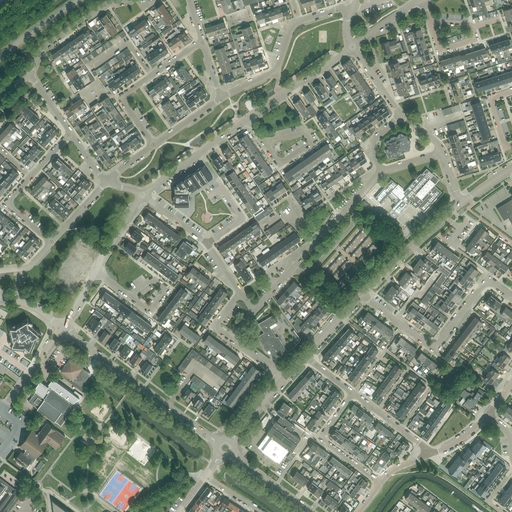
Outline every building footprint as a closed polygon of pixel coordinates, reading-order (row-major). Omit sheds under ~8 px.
[(477,0),(469,0),(472,7),(475,6),(477,10),(477,11),(477,13),(483,11),(482,7),(479,0),(477,1),(477,0)] [(231,3),(222,6),(223,10),(224,12),(225,12),(226,15),(237,11),(234,1),(231,2),(231,3)] [(284,16),(290,14),(289,13),(290,12),(289,10),(288,10),(286,1),(283,2),(279,3),(280,5),(281,7),(284,16)] [(159,14),(166,9),(162,4),(156,9),(153,11),(155,14),(154,14),(156,17),(160,14),(159,14)] [(259,6),(258,4),(250,6),(252,12),(255,11),(254,7),(259,6)] [(276,5),(273,5),(274,9),(275,9),(277,18),(284,16),(281,7),(280,5),(276,6),(276,5)] [(275,9),(274,9),(271,10),(270,6),(267,7),(268,9),(268,11),(271,20),(277,18),(275,9)] [(511,7),(503,11),(505,16),(511,13),(511,7)] [(264,8),(261,9),(262,13),(265,22),(271,20),(268,11),(268,9),(264,10),(264,8)] [(159,14),(160,14),(162,17),(158,20),(159,22),(170,15),(166,9),(159,14)] [(262,13),(259,14),(257,10),(255,11),(259,24),(265,22),(262,13)] [(103,25),(110,20),(106,15),(99,19),(100,19),(98,20),(100,23),(98,25),(99,28),(103,25)] [(170,15),(159,22),(161,25),(163,23),(165,26),(167,25),(168,24),(169,26),(173,23),(172,22),(174,20),(170,15)] [(139,23),(147,33),(149,32),(146,28),(149,26),(151,24),(148,20),(146,21),(145,19),(139,23)] [(103,25),(105,28),(101,30),(98,32),(97,31),(95,32),(98,37),(100,35),(103,33),(113,25),(110,20),(103,25)] [(221,32),(223,35),(229,33),(227,30),(224,22),(218,24),(221,32)] [(137,23),(133,25),(134,26),(139,33),(140,35),(143,33),(144,35),(147,33),(139,23),(137,24),(137,23)] [(179,35),(183,42),(189,38),(186,34),(184,31),(182,32),(180,28),(178,29),(176,26),(178,25),(176,23),(172,26),(176,31),(178,35),(179,35)] [(221,32),(218,24),(212,26),(215,34),(216,34),(217,37),(223,35),(221,32)] [(113,25),(103,33),(105,35),(109,32),(111,36),(117,31),(113,25)] [(130,33),(128,34),(130,38),(131,38),(133,37),(136,35),(139,39),(141,42),(139,43),(141,45),(145,42),(140,35),(139,33),(134,26),(129,30),(130,33)] [(215,34),(212,26),(206,28),(209,36),(213,35),(215,41),(213,42),(214,45),(219,44),(217,37),(216,34),(215,34)] [(244,35),(252,32),(250,26),(242,29),(243,33),(239,34),(236,35),(236,34),(233,35),(234,38),(244,35)] [(421,29),(404,35),(405,40),(412,38),(414,37),(423,34),(421,29)] [(85,30),(82,32),(83,33),(88,40),(91,38),(94,42),(97,39),(92,32),(91,33),(88,30),(86,31),(85,30)] [(173,33),(170,35),(178,45),(183,42),(179,35),(178,35),(176,31),(173,33)] [(244,35),(245,39),(241,40),(242,43),(246,41),(245,41),(254,38),(252,32),(244,35)] [(89,42),(83,33),(80,35),(80,34),(77,36),(78,37),(83,45),(84,45),(86,43),(87,45),(90,43),(89,42)] [(423,34),(414,37),(412,38),(413,42),(416,42),(424,39),(423,34)] [(154,44),(161,39),(158,35),(151,40),(154,44)] [(178,45),(170,35),(168,36),(169,38),(166,40),(172,49),(178,45)] [(83,45),(78,37),(75,39),(75,38),(72,40),(73,40),(72,41),(77,47),(79,46),(81,48),(82,48),(83,49),(85,48),(84,45),(83,45)] [(245,41),(246,41),(247,45),(243,46),(244,49),(244,51),(252,49),(251,46),(256,45),(255,42),(256,41),(256,40),(255,39),(254,39),(254,38),(245,41)] [(414,45),(411,46),(411,48),(417,47),(426,44),(424,39),(416,42),(413,42),(414,45)] [(509,39),(502,41),(508,60),(511,58),(511,55),(510,56),(508,48),(511,47),(511,46),(511,42),(511,39),(509,40),(509,39)] [(381,44),(384,54),(391,52),(390,49),(398,47),(396,40),(390,42),(388,43),(388,42),(381,44)] [(77,47),(72,41),(70,42),(70,41),(67,43),(68,44),(67,44),(74,54),(80,50),(77,47)] [(502,41),(496,43),(498,51),(502,50),(504,58),(502,58),(503,61),(508,60),(502,41)] [(159,45),(156,47),(158,48),(163,56),(164,57),(166,55),(165,54),(168,52),(161,42),(158,43),(159,45)] [(491,48),(488,49),(489,53),(492,52),(492,53),(495,52),(498,60),(496,60),(497,63),(502,62),(501,59),(498,51),(496,43),(489,45),(491,48)] [(74,54),(67,44),(65,46),(64,45),(62,47),(62,48),(67,54),(70,52),(72,56),(74,54)] [(226,53),(226,52),(225,48),(228,48),(227,45),(224,46),(223,44),(218,46),(219,49),(215,50),(216,50),(214,51),(215,53),(216,53),(217,56),(226,53)] [(67,54),(62,48),(60,49),(59,49),(57,50),(57,51),(62,58),(64,56),(67,61),(71,59),(67,54)] [(152,48),(150,49),(158,59),(163,56),(158,48),(154,51),(152,48)] [(256,58),(259,67),(265,65),(262,57),(258,58),(257,52),(259,51),(258,48),(253,50),(256,59),(256,58)] [(417,55),(416,55),(416,57),(416,58),(420,56),(429,54),(428,52),(429,51),(428,48),(427,49),(419,52),(418,51),(416,52),(417,55)] [(485,48),(480,49),(482,58),(487,56),(487,54),(489,53),(488,49),(485,50),(485,48)] [(158,59),(150,49),(147,51),(150,54),(147,56),(152,63),(158,59)] [(62,58),(57,51),(55,53),(54,52),(51,54),(52,55),(56,61),(59,59),(61,61),(63,60),(62,58)] [(226,53),(217,56),(219,62),(228,59),(228,58),(227,55),(229,54),(229,51),(226,52),(226,53)] [(477,60),(475,51),(470,53),(473,61),(473,63),(478,62),(477,60)] [(470,53),(465,54),(468,63),(470,62),(471,64),(473,63),(473,61),(470,53)] [(413,59),(410,60),(411,63),(421,60),(422,61),(430,59),(429,54),(416,58),(413,59)] [(460,55),(455,56),(458,65),(459,67),(463,65),(463,64),(462,63),(463,63),(460,56),(460,55)] [(256,58),(256,59),(252,60),(251,56),(249,57),(250,60),(253,69),(259,67),(256,58)] [(455,56),(450,58),(454,71),(457,70),(456,68),(459,67),(458,65),(455,56)] [(228,59),(219,62),(218,62),(219,65),(220,65),(221,67),(230,65),(230,64),(229,61),(231,60),(231,57),(228,58),(228,59)] [(447,59),(445,59),(448,68),(448,70),(451,69),(452,72),(454,71),(450,58),(450,57),(447,58),(447,59)] [(253,69),(250,60),(246,62),(245,58),(242,59),(246,71),(253,69)] [(97,63),(94,59),(87,63),(90,67),(97,63)] [(448,68),(445,59),(440,61),(441,64),(439,65),(440,70),(441,70),(443,69),(448,68)] [(346,70),(352,66),(350,64),(352,62),(350,60),(348,61),(342,65),(346,70)] [(130,68),(135,75),(140,72),(133,61),(130,63),(133,66),(130,68)] [(230,65),(221,67),(223,73),(232,70),(231,70),(231,67),(234,66),(234,65),(237,64),(237,65),(240,65),(239,61),(236,62),(230,64),(230,65)] [(391,71),(400,68),(402,68),(401,65),(399,65),(398,62),(390,65),(391,68),(390,68),(391,71)] [(499,64),(497,65),(498,71),(502,84),(507,82),(504,73),(501,74),(500,71),(501,71),(500,70),(499,67),(499,64)] [(352,66),(346,70),(343,73),(344,75),(347,74),(348,76),(349,76),(355,71),(354,69),(355,68),(353,65),(352,66)] [(176,79),(187,71),(183,66),(176,70),(179,74),(175,77),(176,79)] [(135,75),(130,68),(127,70),(124,67),(122,68),(130,79),(135,75)] [(69,79),(81,71),(79,68),(75,71),(73,68),(66,73),(69,79)] [(122,73),(119,75),(124,83),(130,79),(122,68),(120,70),(122,73)] [(402,75),(400,68),(391,71),(392,74),(391,74),(392,77),(393,77),(402,75)] [(232,70),(223,73),(223,74),(222,74),(223,77),(224,77),(225,79),(226,79),(227,82),(235,80),(234,76),(234,77),(234,76),(236,75),(235,71),(234,69),(231,70),(232,70)] [(357,70),(355,71),(349,76),(353,81),(359,76),(357,74),(359,73),(357,70)] [(422,77),(417,78),(419,84),(420,84),(422,88),(425,87),(425,88),(428,87),(428,86),(425,78),(424,74),(423,70),(420,71),(422,77)] [(82,73),(81,71),(69,79),(73,84),(81,79),(80,78),(83,77),(81,74),(82,73)] [(187,71),(176,79),(178,82),(182,79),(184,82),(191,77),(187,71)] [(497,85),(495,76),(492,77),(491,74),(490,74),(490,71),(488,72),(488,75),(489,74),(493,87),(497,85)] [(124,83),(119,75),(117,72),(114,74),(113,73),(111,75),(111,76),(119,86),(124,83)] [(434,75),(431,76),(434,84),(437,83),(437,84),(440,83),(440,82),(441,82),(443,81),(442,78),(440,73),(437,74),(437,73),(434,74),(434,75)] [(328,77),(325,79),(332,89),(330,91),(332,95),(336,100),(339,98),(335,93),(333,91),(335,89),(336,89),(333,86),(337,84),(331,75),(330,76),(330,75),(327,76),(328,77)] [(359,76),(353,81),(356,86),(363,81),(361,79),(363,78),(361,75),(359,76)] [(402,75),(393,77),(394,80),(393,80),(394,83),(395,83),(404,81),(407,79),(406,77),(403,78),(402,75)] [(84,76),(83,77),(80,78),(81,79),(73,84),(77,90),(85,84),(83,81),(86,79),(84,76)] [(119,86),(111,76),(109,77),(111,81),(108,83),(113,90),(119,86)] [(434,84),(431,76),(425,78),(428,86),(431,85),(431,86),(434,85),(434,84)] [(159,83),(164,92),(168,97),(171,95),(165,88),(170,84),(165,77),(160,81),(161,82),(159,83)] [(481,77),(479,78),(483,90),(488,88),(485,79),(482,80),(481,77)] [(356,86),(354,87),(356,90),(358,89),(360,91),(366,87),(365,84),(366,83),(364,80),(363,81),(356,86)] [(451,86),(450,86),(451,89),(452,89),(460,87),(468,84),(471,84),(469,80),(467,80),(467,81),(459,84),(458,80),(454,82),(450,83),(451,86)] [(397,89),(405,87),(405,86),(409,85),(408,82),(404,83),(404,81),(395,83),(396,86),(395,86),(396,89),(397,89)] [(164,92),(159,83),(153,87),(160,97),(163,95),(162,94),(164,92)] [(328,94),(320,83),(314,87),(320,95),(323,92),(326,96),(328,94)] [(196,92),(201,99),(206,96),(206,95),(205,93),(201,89),(202,88),(200,85),(194,89),(196,92)] [(366,87),(360,91),(356,94),(357,96),(358,96),(361,93),(363,96),(370,92),(368,89),(370,88),(368,85),(366,87)] [(409,85),(405,86),(405,87),(397,89),(398,92),(397,92),(398,95),(399,95),(411,91),(409,85)] [(160,97),(153,87),(148,90),(152,97),(155,95),(160,103),(163,101),(161,98),(162,98),(160,97)] [(186,90),(184,87),(180,90),(177,92),(181,97),(182,96),(181,94),(182,93),(186,90)] [(460,87),(452,89),(453,92),(452,92),(453,95),(454,95),(462,92),(462,93),(465,92),(465,89),(461,90),(460,87)] [(308,107),(315,115),(317,113),(320,112),(315,104),(314,104),(312,101),(315,98),(309,90),(309,91),(308,90),(306,91),(307,92),(304,94),(311,105),(308,107)] [(371,90),(370,92),(363,96),(362,97),(364,100),(365,99),(367,101),(372,98),(374,97),(372,94),(373,93),(371,90)] [(196,92),(193,94),(191,91),(188,93),(196,103),(201,99),(196,92)] [(462,92),(454,95),(455,98),(454,98),(455,101),(456,101),(468,98),(467,94),(463,95),(462,93),(462,92)] [(196,103),(188,93),(186,94),(188,98),(185,100),(190,107),(196,103)] [(330,99),(323,104),(323,105),(325,108),(336,100),(332,95),(330,97),(329,98),(330,99)] [(107,97),(99,103),(97,104),(98,105),(99,107),(103,104),(105,107),(111,103),(107,97)] [(81,99),(75,103),(82,113),(85,111),(84,110),(87,108),(81,99)] [(295,104),(294,105),(298,111),(299,111),(300,111),(303,109),(305,113),(308,111),(312,117),(315,115),(308,107),(306,108),(300,99),(294,103),(295,104)] [(97,104),(99,103),(97,101),(90,106),(93,111),(95,109),(94,107),(98,105),(97,104)] [(165,111),(176,104),(174,101),(171,104),(169,101),(162,106),(165,111)] [(473,109),(481,106),(480,101),(471,104),(470,101),(467,102),(468,105),(468,107),(472,106),(473,109)] [(82,113),(75,103),(73,104),(72,103),(69,105),(70,106),(74,113),(77,117),(80,114),(80,115),(82,113)] [(105,115),(115,108),(111,103),(105,107),(102,109),(104,112),(103,113),(105,115)] [(381,108),(379,110),(378,110),(383,117),(386,115),(386,116),(389,114),(389,113),(384,106),(382,103),(379,105),(381,108)] [(176,104),(165,111),(169,117),(176,111),(174,109),(178,106),(176,104)] [(23,116),(29,109),(24,105),(19,111),(22,113),(19,117),(16,119),(15,118),(13,120),(16,124),(21,119),(23,116)] [(74,113),(70,106),(67,108),(67,107),(63,110),(65,113),(66,113),(69,117),(72,115),(75,119),(77,117),(74,113)] [(474,112),(470,113),(471,115),(483,111),(481,106),(473,109),(474,112)] [(378,110),(379,110),(376,107),(373,109),(376,112),(373,114),(378,121),(381,119),(381,120),(384,118),(383,117),(378,110)] [(115,108),(105,115),(106,117),(108,116),(110,119),(112,117),(118,113),(115,108)] [(29,109),(23,116),(26,119),(23,121),(24,121),(26,123),(34,114),(29,109)] [(180,109),(176,111),(169,117),(173,122),(180,117),(178,114),(182,112),(180,109)] [(323,113),(317,117),(320,123),(330,117),(330,116),(325,110),(322,111),(323,113)] [(118,113),(112,117),(114,120),(110,123),(112,125),(122,118),(118,113)] [(330,117),(320,123),(324,128),(331,123),(329,121),(334,117),(337,116),(336,114),(335,113),(330,116),(330,117)] [(34,114),(26,123),(28,125),(31,121),(35,125),(38,122),(37,120),(39,118),(34,114)] [(363,121),(368,128),(370,126),(371,127),(374,125),(373,124),(368,117),(366,114),(363,116),(365,119),(363,121)] [(373,114),(368,117),(373,124),(376,123),(379,122),(378,121),(373,114)] [(485,116),(476,119),(477,122),(474,123),(474,125),(486,121),(485,116)] [(122,118),(112,125),(114,128),(115,129),(118,126),(120,128),(126,124),(122,118)] [(360,122),(358,124),(363,132),(365,130),(366,131),(368,129),(368,128),(363,121),(361,118),(359,120),(360,122)] [(331,123),(324,128),(328,133),(339,126),(342,124),(341,124),(342,124),(340,121),(333,126),(331,123)] [(6,128),(12,133),(15,131),(18,134),(20,132),(11,123),(6,128)] [(45,129),(53,137),(58,132),(55,130),(52,127),(48,123),(46,126),(43,124),(41,126),(44,128),(45,129)] [(100,123),(94,127),(84,134),(87,140),(94,135),(92,132),(99,127),(101,126),(100,123)] [(84,134),(94,127),(92,125),(92,124),(88,127),(86,125),(80,129),(84,134)] [(363,132),(358,124),(353,128),(352,127),(349,129),(354,136),(357,134),(357,135),(360,133),(361,134),(363,132)] [(340,129),(339,126),(328,133),(332,139),(338,134),(336,131),(340,129)] [(477,133),(472,134),(473,136),(474,136),(477,135),(489,131),(488,126),(479,129),(480,132),(477,133)] [(6,128),(2,133),(11,141),(12,141),(13,139),(10,136),(12,133),(6,128)] [(41,131),(39,133),(49,142),(53,137),(45,129),(42,132),(41,131)] [(134,131),(129,135),(131,139),(136,145),(141,141),(138,138),(141,137),(139,134),(136,130),(134,131)] [(491,136),(489,131),(477,135),(478,137),(481,136),(482,138),(480,139),(481,143),(489,140),(488,137),(491,136)] [(11,141),(2,133),(0,134),(0,140),(3,143),(6,141),(9,144),(8,145),(13,150),(16,146),(14,144),(12,141),(11,141)] [(49,142),(39,133),(37,135),(41,138),(38,141),(44,147),(49,142)] [(407,141),(408,139),(407,136),(401,133),(398,134),(397,137),(396,137),(394,136),(391,137),(390,140),(386,141),(385,143),(386,145),(387,146),(387,148),(387,149),(386,149),(385,151),(386,154),(388,155),(388,158),(390,158),(397,156),(397,155),(403,153),(404,152),(408,151),(410,147),(409,144),(407,143),(407,141)] [(457,133),(449,136),(449,139),(450,142),(451,142),(459,139),(467,137),(466,134),(458,136),(457,133)] [(96,134),(94,135),(87,140),(91,145),(101,138),(100,135),(98,137),(96,134)] [(242,145),(251,139),(247,134),(246,135),(246,134),(238,140),(240,142),(236,145),(238,148),(242,145)] [(125,137),(123,139),(130,149),(136,145),(131,139),(128,141),(125,137)] [(103,140),(101,138),(91,145),(95,150),(101,146),(104,144),(102,141),(103,140)] [(124,144),(120,146),(121,146),(123,149),(125,153),(130,149),(123,139),(121,140),(124,144)] [(251,139),(242,145),(246,151),(254,145),(251,139)] [(459,139),(451,142),(451,145),(450,145),(451,148),(452,148),(461,145),(468,143),(467,140),(460,142),(459,139)] [(492,154),(494,161),(501,159),(500,159),(501,158),(500,156),(498,152),(495,153),(493,148),(492,146),(494,145),(499,144),(497,140),(492,141),(488,143),(490,149),(492,154)] [(30,150),(36,155),(41,150),(37,147),(38,146),(33,141),(32,142),(31,142),(29,144),(33,147),(30,150)] [(327,144),(321,148),(328,157),(329,159),(331,157),(332,157),(329,154),(332,152),(331,150),(328,145),(327,144)] [(246,151),(245,151),(249,157),(250,156),(258,150),(254,145),(246,151)] [(461,145),(452,148),(453,151),(452,151),(453,154),(454,154),(463,152),(466,151),(465,147),(462,148),(461,145)] [(103,149),(101,146),(95,150),(99,155),(109,148),(107,146),(103,149)] [(20,149),(18,147),(11,154),(13,156),(20,149)] [(36,155),(30,150),(27,147),(25,149),(28,152),(26,155),(32,160),(36,155)] [(226,163),(230,169),(233,167),(230,162),(232,160),(230,157),(233,155),(228,147),(222,151),(229,161),(226,163)] [(318,150),(316,151),(322,159),(321,159),(322,161),(328,157),(321,148),(321,147),(318,149),(318,150)] [(109,148),(99,155),(102,160),(108,156),(112,153),(109,148)] [(249,157),(247,158),(250,163),(253,161),(261,156),(262,155),(258,150),(250,156),(249,157)] [(487,150),(484,151),(488,163),(494,161),(492,154),(488,155),(487,150)] [(32,160),(26,155),(22,151),(20,153),(22,155),(22,156),(23,157),(22,159),(28,165),(32,160)] [(316,151),(311,155),(316,163),(321,159),(322,159),(316,151)] [(357,159),(356,159),(360,166),(367,161),(364,157),(365,156),(361,151),(357,154),(359,157),(357,159)] [(488,163),(484,151),(481,152),(483,157),(479,158),(482,165),(488,163)] [(463,152),(454,154),(455,157),(454,157),(455,160),(456,160),(465,157),(470,156),(469,153),(464,154),(463,152)] [(311,155),(306,159),(311,166),(316,163),(311,155)] [(108,156),(102,160),(106,166),(116,159),(115,157),(111,159),(108,156)] [(230,169),(226,163),(224,165),(218,156),(215,158),(215,157),(212,159),(213,160),(212,160),(218,169),(221,166),(225,173),(230,169)] [(265,161),(261,156),(253,161),(257,166),(257,167),(265,161)] [(351,163),(350,163),(355,170),(360,166),(356,159),(357,159),(355,156),(353,157),(355,160),(351,163)] [(465,157),(456,160),(457,163),(456,163),(457,166),(458,166),(467,163),(470,162),(469,159),(466,160),(465,157)] [(55,167),(50,173),(48,171),(46,174),(50,177),(52,175),(57,169),(63,163),(58,158),(52,165),(55,167)] [(306,159),(300,162),(306,170),(311,166),(306,159)] [(340,160),(338,162),(340,166),(339,166),(341,169),(339,171),(338,171),(343,178),(349,174),(344,167),(345,167),(343,164),(340,160)] [(347,161),(343,164),(345,167),(344,167),(349,174),(355,170),(350,163),(351,163),(349,160),(347,161)] [(5,161),(2,165),(4,167),(4,166),(7,169),(8,168),(11,171),(9,174),(15,179),(19,174),(20,173),(18,170),(10,163),(9,165),(5,161)] [(257,167),(257,166),(255,168),(256,170),(258,168),(261,172),(268,166),(265,161),(257,167)] [(300,162),(295,166),(300,174),(302,176),(304,174),(303,172),(306,170),(300,162)] [(63,163),(57,169),(59,172),(57,175),(59,177),(62,174),(68,167),(63,163)] [(320,168),(322,171),(323,170),(327,167),(326,165),(324,163),(319,166),(320,168)] [(459,169),(458,169),(459,172),(460,172),(465,171),(465,174),(473,171),(472,166),(471,165),(468,166),(467,163),(458,166),(459,169)] [(334,164),(332,166),(335,170),(334,171),(335,173),(333,175),(332,175),(337,182),(343,178),(338,171),(339,171),(337,168),(334,164)] [(175,206),(188,206),(189,206),(189,200),(189,199),(187,199),(187,194),(189,194),(189,191),(188,190),(190,189),(191,192),(195,189),(197,188),(196,187),(206,180),(207,181),(212,177),(212,178),(212,177),(205,166),(204,166),(202,168),(200,170),(199,169),(199,170),(197,172),(196,171),(194,173),(191,175),(192,175),(189,177),(189,176),(187,178),(184,180),(184,181),(183,182),(182,181),(181,181),(182,181),(177,185),(176,185),(178,187),(175,187),(175,188),(175,190),(175,191),(175,196),(175,197),(175,199),(175,200),(175,206)] [(268,166),(261,172),(252,178),(254,180),(262,174),(264,177),(273,171),(271,168),(270,168),(268,166)] [(295,166),(290,170),(295,178),(300,174),(295,166)] [(68,167),(62,174),(64,176),(62,179),(64,181),(65,182),(68,179),(67,178),(73,171),(68,167)] [(424,211),(431,203),(441,192),(435,187),(434,185),(438,180),(431,173),(426,169),(421,174),(420,174),(404,191),(391,179),(383,189),(375,198),(381,203),(387,196),(396,204),(392,209),(398,214),(411,200),(424,211)] [(15,179),(9,174),(5,170),(3,173),(7,176),(4,178),(10,184),(15,179)] [(286,176),(283,177),(288,184),(293,180),(292,180),(295,178),(290,170),(284,174),(286,176)] [(229,182),(237,176),(233,171),(226,176),(229,182)] [(327,179),(326,180),(331,186),(337,182),(332,175),(333,175),(331,173),(329,174),(331,176),(327,179)] [(10,184),(4,178),(0,174),(0,178),(2,181),(0,183),(6,189),(10,184)] [(323,182),(320,184),(323,187),(325,190),(331,186),(326,180),(327,179),(325,177),(324,175),(321,177),(320,177),(321,177),(323,182)] [(237,176),(229,182),(233,187),(241,182),(237,176)] [(44,177),(40,181),(49,190),(53,185),(44,177)] [(86,190),(79,184),(77,186),(72,182),(73,180),(71,178),(67,182),(72,186),(82,194),(86,190)] [(79,184),(86,190),(90,185),(84,179),(81,182),(78,179),(77,181),(79,184)] [(40,181),(35,186),(44,194),(49,190),(40,181)] [(259,185),(258,186),(260,189),(267,184),(266,183),(265,181),(264,181),(260,184),(259,185)] [(245,187),(241,182),(233,187),(237,192),(245,187)] [(281,182),(276,186),(281,194),(287,190),(281,182)] [(274,187),(271,189),(276,197),(281,194),(276,186),(274,183),(272,184),(273,186),(274,187)] [(306,198),(311,204),(316,201),(312,194),(309,190),(307,187),(305,185),(305,184),(301,187),(303,190),(305,189),(308,193),(307,194),(306,197),(307,198),(306,198)] [(44,194),(35,186),(31,191),(36,196),(38,194),(43,198),(45,195),(44,194)] [(68,190),(68,191),(71,193),(77,199),(82,194),(72,186),(70,188),(68,190)] [(312,188),(314,192),(312,194),(316,201),(322,197),(314,186),(312,188)] [(245,187),(237,192),(240,198),(248,192),(245,187)] [(304,194),(303,194),(300,188),(292,194),(294,196),(299,192),(301,195),(304,199),(301,202),(305,208),(311,204),(306,198),(307,198),(306,197),(304,194)] [(276,197),(271,189),(265,193),(271,201),(276,197)] [(248,192),(240,198),(244,203),(252,198),(254,196),(250,191),(248,192)] [(54,209),(60,202),(57,200),(60,197),(58,195),(57,195),(56,194),(51,199),(52,201),(49,204),(54,209)] [(252,198),(244,203),(248,208),(255,203),(258,201),(256,199),(254,201),(252,198)] [(511,198),(496,208),(504,220),(509,217),(510,219),(509,220),(511,224),(511,198)] [(62,199),(60,202),(54,209),(59,213),(65,207),(62,204),(65,201),(62,199)] [(255,203),(248,208),(252,214),(252,213),(262,207),(260,204),(257,206),(255,203)] [(67,204),(65,207),(59,213),(63,218),(64,218),(66,216),(70,211),(67,209),(69,206),(67,204)] [(264,210),(261,212),(265,217),(273,211),(269,206),(264,210)] [(262,207),(252,213),(255,217),(261,212),(264,210),(262,207)] [(149,223),(154,216),(148,212),(148,213),(147,212),(146,214),(146,215),(143,219),(149,223)] [(265,217),(261,212),(255,217),(254,217),(257,222),(265,217)] [(5,216),(0,221),(0,226),(2,225),(4,227),(10,220),(5,216)] [(154,216),(149,223),(148,224),(150,226),(151,225),(154,227),(159,220),(154,216)] [(10,220),(4,227),(1,230),(4,232),(7,229),(9,231),(15,225),(10,220)] [(164,224),(159,220),(154,227),(159,231),(164,224)] [(282,227),(285,225),(281,220),(278,222),(276,224),(273,226),(270,228),(267,230),(270,234),(271,235),(274,233),(276,231),(279,229),(282,227)] [(393,221),(390,225),(399,233),(402,229),(393,221)] [(257,234),(257,235),(260,233),(258,230),(261,228),(256,222),(251,225),(257,234)] [(159,231),(157,233),(158,233),(159,234),(161,232),(164,234),(169,228),(167,226),(168,226),(164,223),(164,224),(159,231)] [(15,225),(9,231),(6,235),(9,237),(12,233),(14,235),(20,229),(15,225)] [(257,234),(251,225),(245,229),(250,236),(253,234),(255,237),(258,235),(257,235),(257,234)] [(162,236),(162,238),(164,239),(167,236),(169,238),(174,232),(174,231),(172,230),(173,229),(170,227),(169,228),(164,234),(162,236)] [(481,227),(477,233),(483,238),(491,243),(493,240),(488,236),(489,234),(484,229),(482,227),(482,228),(481,227)] [(252,238),(250,236),(245,229),(240,233),(245,239),(246,242),(252,238)] [(137,244),(144,250),(148,245),(141,239),(143,236),(135,230),(134,231),(133,230),(132,232),(133,233),(131,236),(138,242),(137,244)] [(174,232),(169,238),(174,242),(173,244),(176,246),(180,240),(177,238),(179,235),(174,232)] [(245,239),(240,233),(235,236),(240,243),(245,239)] [(295,233),(288,237),(294,245),(300,240),(295,233)] [(483,238),(477,233),(473,238),(480,243),(479,243),(482,245),(484,246),(487,248),(490,245),(487,243),(486,244),(481,240),(483,238)] [(28,241),(35,247),(39,242),(33,236),(30,239),(27,236),(25,238),(28,241)] [(240,243),(235,236),(233,238),(232,237),(229,239),(229,240),(230,240),(234,247),(236,249),(239,247),(237,245),(240,243)] [(294,245),(288,237),(282,242),(287,249),(294,245)] [(473,238),(469,243),(476,248),(478,245),(481,247),(482,245),(479,243),(480,243),(473,238)] [(192,245),(186,240),(185,242),(183,241),(179,247),(181,248),(179,250),(175,247),(171,253),(183,262),(181,260),(182,258),(183,259),(187,253),(192,256),(198,248),(192,244),(192,245)] [(230,240),(229,240),(224,244),(229,250),(234,247),(230,240)] [(35,247),(28,241),(26,244),(23,241),(21,243),(30,251),(35,247)] [(432,249),(430,252),(432,254),(433,252),(436,254),(437,253),(443,245),(438,241),(432,249)] [(129,242),(124,247),(127,250),(126,252),(131,256),(135,250),(139,253),(140,251),(143,252),(144,250),(137,244),(135,246),(129,242)] [(287,249),(282,242),(276,246),(281,253),(287,249)] [(30,251),(21,243),(19,245),(22,248),(20,251),(18,249),(15,252),(21,257),(22,257),(21,256),(23,254),(26,256),(30,251)] [(476,248),(469,243),(465,248),(472,253),(474,250),(478,254),(478,255),(480,257),(483,253),(476,248)] [(495,252),(497,249),(497,248),(499,246),(496,244),(495,243),(492,248),(493,248),(490,253),(487,251),(482,257),(488,261),(495,252)] [(229,250),(224,244),(219,247),(226,257),(229,255),(227,252),(229,250)] [(443,245),(437,253),(440,255),(437,258),(440,260),(448,249),(443,245)] [(276,246),(270,250),(275,258),(281,253),(276,246)] [(77,247),(68,264),(74,266),(74,265),(79,267),(87,252),(80,249),(77,247)] [(453,253),(448,249),(440,260),(445,264),(448,260),(453,253)] [(270,250),(263,254),(269,262),(275,258),(270,250)] [(500,256),(493,265),(495,267),(495,268),(496,269),(497,269),(498,269),(503,263),(500,261),(505,254),(506,255),(508,253),(504,250),(502,252),(500,256)] [(143,258),(148,262),(155,253),(153,251),(150,254),(148,251),(143,258)] [(495,252),(488,261),(493,265),(500,256),(495,252)] [(153,266),(160,256),(155,253),(148,262),(153,266)] [(453,253),(448,260),(450,262),(448,266),(450,268),(458,257),(453,253)] [(269,262),(263,254),(257,259),(262,266),(269,262)] [(511,256),(509,254),(503,263),(498,269),(503,273),(508,267),(505,265),(510,258),(511,259),(511,256)] [(160,256),(153,266),(155,267),(154,268),(158,271),(158,270),(164,262),(165,260),(160,256)] [(237,270),(244,266),(246,264),(241,257),(236,261),(237,263),(234,265),(237,270)] [(420,258),(416,263),(423,268),(423,269),(427,272),(431,267),(433,264),(425,258),(423,261),(423,260),(420,258)] [(467,271),(474,276),(478,271),(474,268),(476,266),(469,261),(466,266),(469,268),(467,271)] [(163,263),(158,270),(163,274),(168,267),(170,264),(168,263),(166,264),(164,262),(163,263)] [(416,263),(412,269),(415,271),(413,273),(418,277),(420,279),(421,279),(425,274),(424,274),(421,271),(423,269),(423,268),(416,263)] [(244,266),(237,270),(241,276),(248,271),(251,269),(249,267),(246,268),(244,266)] [(173,271),(168,267),(163,274),(168,277),(173,271)] [(192,277),(197,270),(193,267),(185,277),(187,279),(189,276),(192,277)] [(443,267),(440,271),(442,273),(443,273),(447,277),(451,272),(443,267)] [(192,277),(189,281),(191,282),(193,283),(194,284),(201,273),(197,270),(192,277)] [(173,271),(168,277),(174,281),(176,278),(178,280),(182,275),(180,273),(178,274),(173,271)] [(253,279),(248,271),(241,276),(245,281),(247,283),(253,279)] [(418,277),(413,273),(411,271),(409,274),(406,272),(402,277),(413,285),(418,277)] [(474,276),(467,271),(465,274),(462,271),(460,273),(463,276),(470,281),(474,276)] [(194,284),(193,283),(191,286),(189,288),(192,290),(193,289),(196,285),(195,285),(198,282),(200,284),(205,277),(201,273),(194,284)] [(202,285),(199,288),(202,290),(209,280),(210,279),(207,276),(206,277),(205,277),(200,284),(202,285)] [(458,276),(454,281),(460,286),(462,283),(463,284),(466,286),(470,281),(463,276),(461,279),(458,276)] [(413,285),(402,277),(398,282),(401,284),(399,287),(404,291),(411,296),(415,291),(411,288),(413,285)] [(294,281),(290,285),(300,294),(302,292),(299,289),(301,287),(294,281)] [(454,281),(448,289),(452,291),(459,297),(463,291),(460,289),(458,288),(460,286),(454,281)] [(224,284),(217,293),(223,298),(227,293),(226,292),(229,288),(224,284)] [(290,285),(287,289),(294,295),(293,296),(297,299),(301,295),(300,294),(290,285)] [(404,291),(399,287),(396,285),(395,288),(392,285),(388,290),(395,296),(398,298),(404,291)] [(181,288),(177,293),(184,298),(188,293),(190,295),(192,292),(185,287),(183,289),(181,288)] [(287,289),(283,293),(293,302),(295,303),(297,301),(292,297),(293,296),(294,295),(287,289)] [(104,303),(106,302),(110,295),(109,294),(109,293),(106,290),(99,299),(104,303)] [(395,296),(388,290),(384,296),(391,301),(390,302),(396,306),(399,303),(393,298),(395,296)] [(446,291),(444,294),(455,302),(459,297),(452,291),(450,294),(446,291)] [(177,293),(173,298),(180,303),(184,298),(177,293)] [(217,293),(213,299),(219,303),(223,298),(217,293)] [(283,293),(280,297),(287,303),(288,301),(291,304),(293,302),(283,293)] [(444,294),(442,296),(446,299),(444,301),(451,307),(452,307),(454,304),(453,304),(455,302),(444,294)] [(116,299),(110,295),(106,302),(111,305),(116,299)] [(219,303),(213,299),(210,296),(208,299),(211,301),(209,304),(216,309),(219,303)] [(485,302),(483,303),(485,305),(489,308),(490,306),(491,307),(491,306),(496,300),(491,296),(486,302),(485,301),(485,302)] [(287,303),(280,297),(276,301),(287,310),(290,306),(287,303)] [(173,298),(169,303),(176,308),(178,306),(178,307),(181,304),(180,303),(173,298)] [(109,308),(114,312),(115,311),(121,303),(116,299),(111,305),(109,308)] [(438,301),(435,306),(441,311),(443,309),(444,310),(447,312),(451,307),(444,301),(440,299),(438,301)] [(317,300),(314,304),(318,308),(324,314),(328,310),(326,309),(323,306),(318,301),(317,300)] [(491,306),(491,307),(493,309),(492,309),(494,311),(495,310),(495,311),(497,313),(497,314),(502,308),(499,306),(501,303),(496,300),(491,306)] [(216,309),(209,304),(207,302),(203,307),(212,314),(216,309)] [(412,318),(420,307),(413,302),(407,309),(409,311),(407,314),(412,318)] [(126,307),(121,303),(115,311),(117,313),(119,311),(121,313),(126,307)] [(176,308),(169,303),(166,308),(172,313),(174,314),(175,312),(174,311),(176,308)] [(314,304),(310,308),(321,318),(324,314),(318,308),(314,304)] [(121,313),(118,316),(121,318),(124,315),(126,317),(131,310),(126,307),(121,313)] [(202,314),(201,314),(208,319),(210,317),(211,317),(213,314),(212,314),(203,307),(200,312),(202,314)] [(412,318),(417,322),(423,315),(425,311),(423,309),(420,307),(412,318)] [(502,308),(497,314),(500,315),(501,314),(506,318),(511,311),(506,307),(504,309),(502,308)] [(166,308),(162,313),(170,320),(172,318),(170,316),(172,313),(166,308)] [(321,318),(310,308),(307,312),(308,313),(317,321),(321,318)] [(126,317),(123,320),(129,324),(130,323),(136,314),(131,310),(126,317)] [(208,319),(201,314),(199,317),(190,310),(188,314),(200,323),(201,322),(204,324),(206,322),(206,323),(209,319),(208,319)] [(362,315),(358,321),(362,324),(365,321),(367,323),(373,316),(368,312),(365,315),(364,317),(362,315)] [(162,313),(158,318),(163,323),(162,325),(165,327),(170,320),(162,313)] [(308,313),(304,317),(314,325),(317,321),(308,313)] [(425,317),(423,315),(417,322),(422,326),(430,315),(428,313),(425,317)] [(142,318),(136,314),(130,323),(134,327),(134,328),(137,325),(142,318)] [(262,343),(267,351),(269,350),(273,356),(276,354),(278,357),(286,352),(287,352),(284,347),(278,336),(276,337),(270,326),(276,322),(273,318),(272,315),(258,324),(264,333),(257,336),(262,343)] [(430,315),(422,326),(428,329),(436,319),(435,319),(433,322),(430,320),(433,317),(430,315)] [(103,328),(109,320),(104,316),(99,322),(97,320),(94,318),(87,327),(93,331),(94,331),(96,332),(100,326),(103,328)] [(373,316),(367,323),(365,326),(370,330),(378,320),(373,316)] [(314,325),(304,317),(302,319),(305,321),(304,323),(310,329),(314,325)] [(472,319),(470,321),(471,322),(470,322),(477,327),(478,327),(480,328),(481,326),(479,325),(481,322),(474,317),(474,318),(473,319),(472,319)] [(137,325),(134,328),(139,332),(142,329),(147,322),(142,318),(137,325)] [(10,334),(8,334),(10,337),(11,341),(12,341),(12,344),(10,348),(17,349),(17,350),(20,349),(21,349),(22,348),(23,348),(24,348),(23,349),(24,349),(24,348),(28,350),(30,352),(31,352),(33,346),(35,347),(35,343),(36,340),(36,339),(38,336),(41,335),(41,334),(36,330),(37,328),(34,328),(31,325),(30,326),(29,323),(28,323),(28,319),(27,319),(22,322),(21,321),(19,324),(16,326),(16,327),(12,328),(9,327),(8,327),(10,334)] [(310,329),(304,323),(299,319),(297,320),(293,325),(298,331),(301,328),(307,333),(310,329)] [(441,323),(436,319),(428,329),(433,334),(441,323)] [(109,320),(103,328),(105,330),(99,338),(104,343),(110,334),(112,332),(109,329),(110,328),(107,327),(111,322),(109,320)] [(378,320),(370,330),(372,332),(375,329),(377,331),(383,324),(378,320)] [(147,322),(142,329),(139,332),(142,334),(145,331),(147,332),(152,326),(147,322)] [(468,324),(466,326),(467,327),(474,332),(477,327),(470,322),(470,323),(469,324),(468,324)] [(184,335),(189,328),(184,324),(179,331),(184,335)] [(377,331),(375,334),(380,338),(388,327),(383,324),(377,331)] [(388,327),(380,338),(388,344),(392,337),(390,336),(391,335),(393,331),(388,327)] [(464,329),(462,331),(463,332),(470,337),(474,332),(467,327),(466,328),(465,329),(464,329)] [(194,332),(189,328),(184,335),(189,339),(194,332)] [(344,333),(350,339),(353,336),(357,340),(359,338),(349,328),(344,333)] [(301,339),(294,330),(293,330),(294,330),(291,332),(294,337),(294,342),(290,346),(293,348),(292,348),(293,348),(301,339)] [(115,338),(109,346),(110,346),(109,347),(111,349),(112,348),(115,350),(121,342),(123,344),(129,335),(127,333),(124,331),(121,336),(118,340),(115,338)] [(163,331),(159,337),(168,344),(172,338),(166,334),(166,333),(163,331)] [(194,332),(189,339),(194,343),(195,342),(199,336),(194,332)] [(460,334),(458,336),(459,337),(466,342),(470,337),(463,332),(462,333),(461,334),(460,334)] [(344,333),(340,338),(351,347),(353,345),(352,344),(350,343),(352,340),(350,339),(344,333)] [(129,335),(123,344),(125,346),(120,354),(122,356),(124,358),(124,357),(125,358),(131,350),(128,348),(131,344),(128,342),(132,337),(129,335)] [(209,345),(214,339),(208,335),(203,341),(209,345)] [(159,337),(157,340),(159,341),(158,344),(165,349),(168,344),(159,337)] [(400,348),(406,341),(400,337),(397,341),(395,340),(390,346),(395,349),(398,346),(400,348)] [(457,339),(455,341),(455,342),(462,347),(466,342),(459,337),(459,338),(457,339)] [(351,347),(340,338),(336,342),(342,348),(344,346),(348,350),(351,347)] [(214,339),(209,345),(214,349),(219,342),(214,339)] [(152,344),(146,340),(143,344),(149,348),(152,344)] [(158,344),(154,341),(153,343),(154,344),(155,345),(155,347),(154,349),(161,354),(165,349),(158,344)] [(398,354),(396,356),(400,359),(402,357),(403,355),(405,352),(406,352),(411,345),(406,341),(400,348),(403,350),(400,353),(399,355),(398,354)] [(224,346),(219,342),(214,349),(219,353),(224,346)] [(336,342),(331,347),(342,357),(344,355),(339,351),(342,348),(336,342)] [(453,344),(451,346),(452,347),(451,347),(458,352),(462,347),(455,342),(455,343),(454,344),(453,344)] [(501,347),(501,348),(503,349),(509,354),(509,353),(511,351),(511,343),(511,342),(509,345),(507,343),(505,346),(505,347),(502,345),(501,347)] [(368,351),(374,356),(378,351),(372,346),(370,349),(367,347),(366,348),(362,345),(361,343),(359,345),(362,348),(368,351)] [(362,348),(359,345),(358,347),(360,350),(361,350),(363,352),(366,354),(364,357),(370,361),(374,356),(368,351),(362,348)] [(406,352),(405,352),(406,352),(408,354),(406,357),(410,361),(415,355),(413,353),(414,352),(416,349),(411,345),(406,352)] [(224,346),(219,353),(224,357),(229,350),(224,346)] [(342,357),(331,347),(327,352),(333,357),(335,355),(340,359),(342,357)] [(449,349),(447,351),(448,352),(455,357),(460,362),(462,359),(456,355),(458,352),(451,347),(450,349),(449,349)] [(144,359),(150,351),(148,349),(146,351),(143,349),(139,355),(136,353),(130,361),(131,362),(130,362),(132,364),(133,363),(136,365),(142,358),(144,359)] [(198,361),(201,356),(192,349),(191,350),(188,354),(193,357),(198,361)] [(501,355),(499,358),(506,363),(508,360),(509,361),(511,358),(510,358),(507,356),(509,354),(503,349),(502,351),(501,352),(500,354),(501,355)] [(234,354),(229,350),(224,357),(229,361),(234,354)] [(150,351),(144,359),(146,361),(141,369),(146,373),(147,373),(149,371),(148,370),(152,365),(149,363),(152,360),(149,358),(153,353),(150,351)] [(333,357),(327,352),(322,357),(331,364),(329,366),(331,369),(333,367),(335,364),(331,360),(333,357)] [(415,355),(410,361),(415,365),(418,367),(420,363),(421,364),(421,363),(426,356),(421,352),(419,355),(418,357),(415,355)] [(445,354),(443,357),(444,357),(451,363),(455,357),(448,352),(447,353),(446,355),(445,354)] [(234,354),(229,361),(235,364),(240,358),(234,354)] [(418,369),(416,372),(420,375),(421,375),(422,373),(422,372),(423,371),(426,368),(426,367),(431,360),(426,356),(421,363),(421,364),(423,366),(420,370),(418,369)] [(364,357),(360,362),(366,367),(370,361),(364,357)] [(366,367),(360,362),(357,360),(355,358),(353,360),(356,362),(355,363),(358,365),(356,367),(362,372),(366,367)] [(494,362),(492,364),(498,369),(500,366),(502,368),(503,369),(505,366),(504,366),(506,363),(499,358),(495,363),(494,362)] [(70,359),(66,363),(63,366),(64,367),(60,371),(72,380),(73,380),(71,383),(79,389),(90,374),(84,369),(70,359)] [(426,367),(426,368),(429,370),(426,373),(431,377),(437,369),(434,367),(436,364),(431,360),(426,367)] [(387,366),(398,375),(402,369),(399,367),(401,364),(399,363),(397,365),(396,364),(393,367),(389,364),(387,366)] [(489,370),(488,373),(495,378),(497,376),(499,374),(499,373),(496,371),(498,369),(492,364),(490,367),(490,366),(488,369),(489,370)] [(253,365),(249,371),(256,375),(259,370),(253,365)] [(362,372),(356,367),(354,370),(351,368),(348,366),(347,368),(358,377),(362,372)] [(398,375),(387,366),(385,369),(390,372),(388,375),(394,380),(398,375)] [(358,377),(347,368),(345,370),(348,372),(347,373),(350,375),(348,378),(354,382),(358,377)] [(247,369),(245,371),(248,373),(245,376),(252,381),(256,375),(249,371),(247,369)] [(311,381),(313,383),(316,385),(317,386),(319,388),(321,386),(317,382),(316,381),(314,378),(316,376),(310,371),(305,376),(311,381)] [(377,371),(375,374),(390,385),(394,380),(388,375),(386,378),(377,371)] [(483,377),(480,380),(482,381),(486,384),(488,381),(491,383),(492,384),(494,381),(493,381),(495,378),(488,373),(487,373),(484,378),(483,377)] [(390,385),(375,374),(373,376),(382,383),(380,386),(387,390),(390,385)] [(245,376),(241,381),(248,386),(252,381),(245,376)] [(305,376),(301,380),(307,386),(311,381),(305,376)] [(55,421),(61,426),(75,407),(72,405),(73,404),(75,406),(83,396),(75,391),(73,393),(68,389),(57,381),(53,378),(48,384),(49,385),(48,387),(41,382),(34,390),(34,391),(36,391),(33,395),(32,394),(31,397),(28,402),(55,421)] [(301,380),(297,385),(303,391),(302,391),(305,393),(307,395),(309,396),(309,397),(311,394),(304,388),(307,386),(301,380)] [(248,386),(241,381),(238,386),(244,391),(248,386)] [(412,381),(410,384),(422,392),(426,387),(419,382),(417,385),(412,381)] [(200,387),(197,385),(195,384),(193,382),(191,385),(192,385),(189,389),(188,388),(182,396),(185,399),(185,400),(187,401),(187,400),(188,401),(191,396),(194,398),(196,394),(194,393),(191,390),(194,387),(199,391),(201,388),(200,387)] [(365,382),(361,388),(364,390),(366,387),(371,391),(369,394),(372,396),(379,401),(383,396),(366,383),(365,382)] [(324,383),(321,388),(325,391),(330,395),(337,400),(341,394),(334,389),(334,390),(330,391),(327,389),(329,386),(324,383)] [(370,384),(369,385),(383,396),(387,390),(380,386),(378,388),(373,385),(371,383),(370,383),(370,384)] [(422,392),(410,384),(408,386),(413,390),(411,393),(418,397),(422,392)] [(303,391),(297,385),(292,390),(298,395),(302,391),(303,391)] [(238,386),(234,391),(240,396),(244,391),(238,386)] [(399,387),(397,390),(399,392),(403,394),(414,403),(418,397),(411,393),(409,395),(399,387)] [(463,397),(459,402),(462,405),(470,411),(477,401),(476,401),(477,399),(479,397),(480,398),(480,397),(484,392),(482,391),(479,389),(475,394),(472,392),(470,394),(464,389),(460,395),(463,397)] [(298,395),(292,390),(288,395),(294,400),(298,395)] [(433,393),(440,398),(441,398),(443,396),(435,390),(433,393)] [(240,396),(234,391),(230,397),(236,401),(240,396)] [(195,401),(193,404),(196,407),(197,408),(198,408),(204,401),(201,399),(203,395),(201,394),(199,392),(197,395),(194,400),(195,401)] [(323,394),(321,396),(333,405),(337,400),(330,395),(328,398),(323,394)] [(414,403),(403,394),(401,397),(405,400),(404,403),(410,408),(414,403)] [(454,403),(457,399),(451,395),(448,399),(454,403)] [(210,403),(203,412),(209,416),(209,415),(210,416),(212,414),(211,413),(215,408),(212,406),(214,402),(212,401),(214,398),(213,397),(212,396),(210,398),(208,401),(210,403)] [(333,405),(321,396),(319,399),(324,403),(322,406),(329,410),(333,405)] [(222,401),(221,402),(224,404),(231,408),(232,406),(232,407),(236,401),(230,397),(226,402),(225,403),(222,401)] [(429,398),(426,401),(432,405),(433,405),(437,408),(436,411),(434,410),(442,416),(446,411),(433,401),(429,398)] [(451,406),(441,399),(439,402),(435,399),(433,401),(434,402),(446,411),(448,408),(448,409),(451,406)] [(283,417),(290,407),(284,402),(276,412),(281,415),(283,417)] [(397,403),(395,405),(406,413),(410,408),(404,403),(401,406),(397,403)] [(351,419),(359,408),(354,405),(350,410),(352,412),(348,417),(351,419)] [(406,413),(395,405),(393,407),(398,411),(396,414),(402,419),(406,413)] [(506,417),(511,408),(511,405),(510,408),(508,406),(502,413),(506,417)] [(359,408),(351,419),(353,420),(355,418),(356,418),(357,420),(359,417),(363,412),(359,408)] [(315,416),(321,420),(325,415),(319,410),(317,413),(312,409),(310,412),(315,416)] [(442,416),(434,410),(432,412),(429,410),(427,413),(438,421),(442,416)] [(321,420),(315,416),(312,418),(304,412),(302,414),(306,417),(317,426),(321,420)] [(363,412),(359,417),(362,419),(359,423),(361,425),(368,415),(363,412)] [(427,413),(425,415),(429,419),(428,421),(427,421),(434,426),(438,421),(427,413)] [(283,417),(281,415),(277,421),(276,421),(266,433),(268,434),(288,449),(291,451),(300,439),(299,438),(303,433),(298,429),(294,434),(290,431),(295,425),(291,422),(290,422),(289,421),(283,417)] [(361,425),(360,426),(362,428),(364,425),(367,427),(369,429),(373,424),(370,423),(374,418),(371,416),(370,417),(368,415),(361,425)] [(317,426),(306,417),(304,419),(307,422),(305,425),(313,431),(317,426)] [(427,421),(426,420),(424,423),(420,420),(418,422),(419,423),(431,432),(434,426),(427,421)] [(373,424),(369,429),(372,431),(374,428),(377,430),(374,434),(376,436),(383,426),(378,422),(375,426),(373,424)] [(28,455),(35,460),(36,458),(48,442),(56,448),(65,436),(56,430),(47,423),(38,434),(32,430),(20,446),(26,450),(25,452),(28,455)] [(418,425),(417,426),(421,428),(419,431),(427,437),(431,432),(419,423),(418,425)] [(336,429),(330,436),(336,440),(340,433),(340,434),(344,429),(346,426),(343,424),(338,431),(336,429)] [(378,437),(374,443),(377,445),(381,439),(388,429),(383,426),(376,436),(378,437)] [(344,429),(340,434),(340,433),(336,440),(341,444),(346,437),(347,435),(344,433),(346,431),(344,429)] [(393,433),(388,429),(381,439),(383,441),(386,437),(391,440),(395,436),(392,434),(393,433)] [(358,432),(356,434),(353,439),(346,448),(351,452),(356,445),(353,443),(355,441),(355,440),(356,439),(359,441),(363,436),(361,435),(360,437),(359,436),(361,435),(358,432)] [(288,449),(268,434),(267,436),(266,435),(260,444),(261,444),(259,447),(263,450),(263,451),(276,460),(279,462),(281,459),(287,451),(288,449)] [(346,437),(341,444),(346,448),(353,439),(350,437),(348,439),(346,437)] [(395,443),(405,451),(409,446),(407,444),(404,441),(403,441),(401,444),(397,441),(398,439),(396,437),(392,442),(395,443)] [(476,443),(475,445),(483,451),(484,449),(484,448),(487,450),(489,448),(490,449),(492,447),(485,441),(483,444),(478,440),(477,440),(475,443),(476,443)] [(314,451),(318,445),(313,442),(309,447),(311,449),(307,454),(310,456),(314,451)] [(359,447),(356,445),(351,452),(357,456),(365,445),(364,445),(362,443),(359,447)] [(393,450),(391,452),(395,456),(397,453),(401,456),(405,451),(395,443),(393,446),(395,448),(393,450)] [(365,444),(364,445),(365,445),(357,456),(362,460),(363,459),(365,460),(368,456),(366,454),(367,453),(364,451),(368,446),(365,444)] [(318,445),(314,451),(316,453),(312,459),(314,461),(322,449),(318,445)] [(471,449),(477,455),(480,457),(481,458),(483,455),(481,453),(482,451),(483,451),(475,445),(471,449)] [(468,448),(465,452),(475,461),(477,458),(475,457),(477,455),(471,449),(469,447),(468,448)] [(322,449),(314,461),(313,462),(311,464),(314,466),(321,457),(323,458),(320,462),(323,464),(326,459),(330,454),(322,449)] [(375,449),(373,452),(380,457),(386,461),(390,456),(389,455),(383,450),(381,453),(375,449)] [(28,455),(25,452),(24,454),(21,451),(15,459),(18,462),(18,463),(22,466),(22,465),(26,468),(29,463),(31,465),(35,460),(28,455)] [(291,452),(287,458),(291,461),(293,458),(296,455),(291,452)] [(461,457),(467,461),(469,463),(471,461),(474,463),(475,461),(465,452),(461,457)] [(371,455),(370,457),(383,467),(386,461),(380,457),(378,459),(374,456),(371,455)] [(455,460),(466,468),(467,466),(465,464),(467,461),(461,457),(459,455),(455,460)] [(326,459),(323,464),(325,466),(328,462),(330,463),(327,468),(330,470),(337,460),(332,456),(329,461),(326,459)] [(383,467),(370,457),(366,461),(369,463),(370,461),(374,465),(372,467),(378,472),(383,467)] [(494,467),(502,473),(506,468),(503,465),(504,463),(496,457),(494,459),(495,460),(494,462),(496,464),(494,467)] [(342,464),(337,460),(330,470),(332,472),(336,467),(338,469),(342,464)] [(455,460),(451,465),(459,471),(461,468),(464,470),(466,468),(455,460)] [(342,464),(338,469),(341,471),(338,475),(340,477),(340,476),(347,467),(342,464)] [(451,465),(448,470),(451,472),(452,473),(451,476),(457,481),(459,478),(458,478),(462,473),(459,471),(451,465)] [(494,467),(492,465),(488,469),(499,478),(502,473),(494,467)] [(352,471),(347,467),(340,476),(343,478),(345,477),(347,478),(349,476),(348,476),(349,474),(350,473),(352,471)] [(297,471),(292,477),(297,481),(306,470),(303,468),(300,473),(297,471)] [(499,478),(488,469),(486,472),(489,474),(487,476),(495,482),(499,478)] [(306,470),(297,481),(303,486),(308,479),(305,477),(308,472),(306,470)] [(350,478),(352,480),(357,483),(364,488),(368,483),(366,482),(364,480),(360,477),(358,480),(355,477),(356,475),(354,473),(350,478)] [(487,476),(486,476),(487,476),(485,479),(482,477),(481,479),(491,487),(495,482),(487,476)] [(324,477),(321,481),(313,493),(318,497),(323,491),(320,488),(327,479),(324,477)] [(0,511),(5,511),(20,493),(0,478),(1,479),(0,480),(0,511)] [(480,486),(488,492),(491,487),(481,479),(479,481),(482,483),(480,486)] [(313,493),(321,481),(319,480),(315,485),(312,482),(307,489),(313,493)] [(364,488),(357,483),(356,486),(352,484),(350,486),(351,486),(354,489),(360,493),(364,488)] [(472,488),(470,490),(477,495),(479,493),(480,494),(484,497),(488,492),(480,486),(477,484),(473,488),(472,488)] [(351,486),(347,490),(351,493),(350,494),(356,499),(360,493),(354,489),(351,486)] [(205,489),(203,492),(209,497),(211,498),(217,502),(221,497),(217,494),(216,496),(214,494),(213,496),(211,494),(213,491),(207,487),(206,487),(204,489),(205,489)] [(328,504),(336,493),(334,491),(332,493),(330,492),(328,494),(327,493),(322,500),(328,504)] [(511,496),(506,491),(502,496),(511,503),(511,500),(511,499),(511,496)] [(209,497),(203,492),(199,497),(206,502),(209,497)] [(410,492),(405,499),(410,503),(415,496),(416,494),(417,494),(414,492),(414,493),(413,494),(410,492)] [(336,493),(328,504),(333,508),(341,499),(337,497),(339,495),(336,493)] [(410,503),(415,506),(420,500),(421,498),(419,497),(418,498),(415,496),(410,503)] [(511,504),(511,503),(502,496),(498,501),(509,509),(511,504)] [(199,497),(195,502),(206,510),(207,511),(209,508),(204,504),(206,502),(199,497)] [(223,505),(219,511),(220,511),(222,511),(226,507),(229,502),(224,498),(221,504),(223,505)] [(68,511),(52,499),(53,511),(68,511)] [(420,500),(415,506),(420,510),(421,510),(425,504),(420,500)] [(197,511),(198,511),(200,509),(202,511),(203,511),(204,511),(206,510),(195,502),(191,507),(197,511)] [(229,502),(226,507),(231,510),(234,505),(229,502)] [(345,502),(341,508),(339,511),(347,511),(349,510),(350,511),(353,507),(345,502)]
